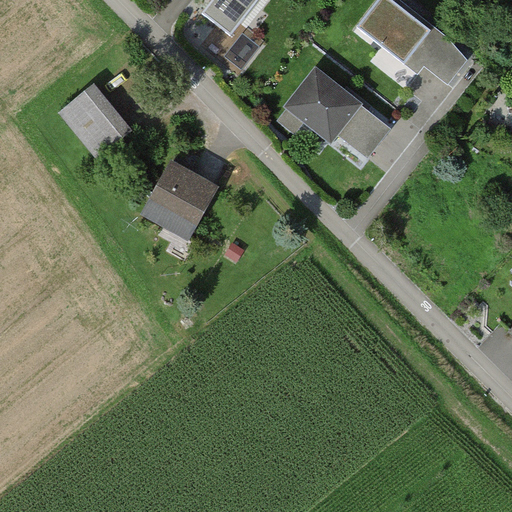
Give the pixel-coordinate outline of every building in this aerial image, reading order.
[(258,0),(213,0),(202,14),(230,36),(258,0)] [(431,32),(390,0),(379,0),(357,29),(405,66),(417,50),(428,63),(425,66),(449,85),(467,62),(447,40),(442,44),(429,35),(431,32)] [(228,55),(246,69),(264,47),(246,33),(228,55)] [(390,131),(317,73),(289,108),(331,141),(337,134),(368,158),(390,131)] [(127,133),(93,91),(63,114),(97,157),(127,133)] [(218,191),(171,165),(143,215),(189,241),(218,191)]
